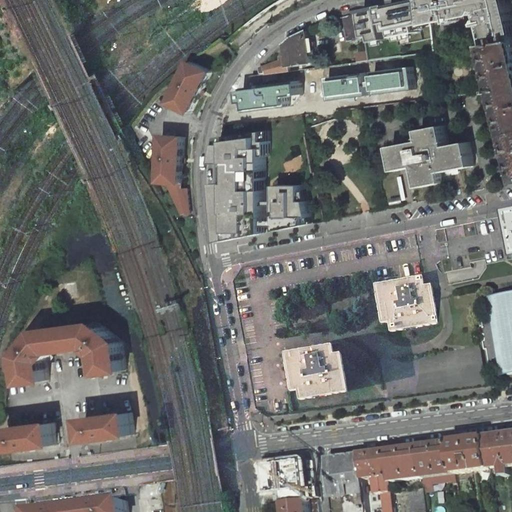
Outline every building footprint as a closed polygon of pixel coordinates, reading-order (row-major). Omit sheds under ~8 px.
[(431,0),(413,0),(391,5),(398,36),(422,31),(421,25),(434,22),(431,0)] [(511,0),(431,0),(434,22),(480,13),(483,7),(488,10),(497,44),(511,42),(511,0)] [(380,7),(363,11),(363,15),(368,37),(369,42),(387,39),(380,7)] [(363,15),(350,17),(355,39),(368,37),(363,15)] [(297,38),(286,44),(288,56),(289,66),(313,63),(309,31),(297,38)] [(511,42),(497,44),(496,45),(507,90),(511,88),(511,42)] [(371,51),(360,53),(361,62),(372,60),(371,51)] [(290,72),(268,74),(270,89),(425,69),(424,53),(372,60),(361,62),(290,72)] [(281,61),(262,67),(262,75),(268,74),(290,72),(289,66),(288,56),(280,57),(281,61)] [(214,71),(194,61),(173,103),(193,113),(208,82),(214,71)] [(427,84),(245,107),(247,122),(289,117),(304,115),(365,107),(428,99),(427,84)] [(424,140),(393,146),(398,171),(418,166),(422,187),(447,182),(445,172),(475,166),(471,142),(450,146),(446,125),(422,130),(424,140)] [(268,131),(223,137),(219,155),(218,163),(231,163),(231,183),(218,184),(218,190),(222,241),(263,234),(263,217),(267,217),(268,131)] [(186,137),(164,135),(161,181),(167,182),(183,183),(186,137)] [(167,182),(181,214),(189,214),(188,189),(182,189),(183,183),(167,182)] [(304,185),(278,184),(278,226),(280,229),(308,224),(309,216),(314,216),(310,200),(305,201),(304,185)] [(423,276),(375,284),(382,323),(389,322),(390,332),(438,323),(431,284),(425,285),(423,276)] [(496,317),(500,340),(505,370),(508,369),(509,376),(511,375),(511,295),(496,299),(499,317),(496,317)] [(504,370),(496,318),(483,320),(484,326),(481,327),(483,336),(485,336),(486,341),(484,342),(485,350),(488,350),(492,372),(504,370)] [(100,323),(42,330),(24,354),(28,383),(51,380),(48,360),(49,359),(50,359),(54,354),(54,353),(55,352),(93,347),(94,347),(94,349),(99,353),(100,352),(101,353),(104,373),(127,370),(123,341),(100,323)] [(292,350),(284,352),(291,391),(298,390),(300,400),(348,391),(341,352),(334,353),(332,344),(292,350)] [(132,412),(86,418),(88,441),(135,435),(132,412)] [(56,422),(9,428),(12,451),(59,445),(56,422)] [(511,434),(489,437),(492,470),(504,468),(506,477),(511,476),(511,434)] [(489,437),(454,442),(458,474),(492,470),(489,437)] [(454,442),(422,446),(425,478),(426,485),(441,483),(444,476),(458,474),(454,442)] [(422,446),(389,451),(393,476),(393,483),(425,478),(422,446)] [(389,451),(363,454),(366,480),(376,478),(393,476),(389,451)] [(330,459),(336,511),(369,511),(366,480),(363,454),(330,459)] [(270,505),(310,501),(305,462),(266,467),(270,505)] [(393,476),(376,478),(378,495),(384,494),(386,511),(397,511),(393,483),(393,476)] [(511,486),(499,488),(501,511),(506,511),(511,511),(511,486)] [(429,511),(427,489),(412,491),(414,511),(429,511)] [(129,511),(128,501),(41,511),(129,511)] [(311,511),(310,501),(287,503),(287,511),(311,511)]
